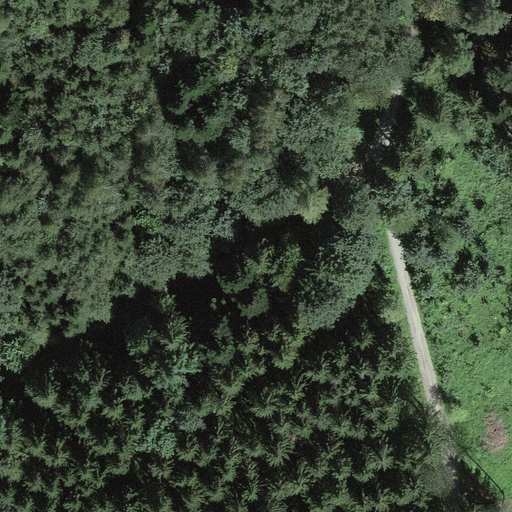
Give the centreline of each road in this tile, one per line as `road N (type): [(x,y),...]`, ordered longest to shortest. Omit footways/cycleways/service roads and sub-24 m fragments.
road 1 (track): [(415,0),(378,152),(442,494),(438,511)]
road 2 (track): [(0,375),(378,152)]
